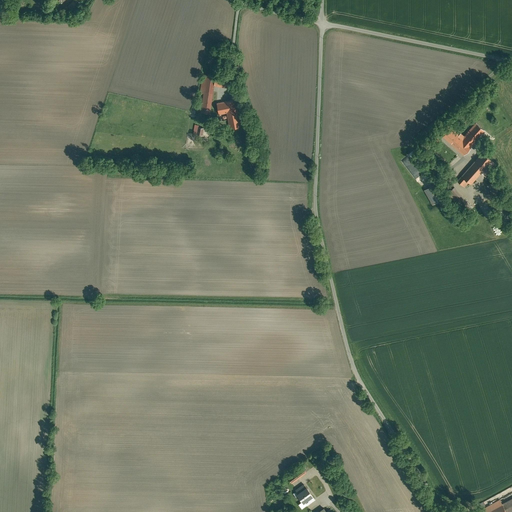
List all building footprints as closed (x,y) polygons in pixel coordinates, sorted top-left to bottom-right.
[(73,1),(68,6),(71,9),(76,4),(73,1)] [(215,76),(203,74),(200,93),(204,93),(201,112),(209,113),(214,85),(228,87),(230,75),(216,73),(215,76)] [(236,99),(217,103),(219,114),(227,112),(228,118),(226,119),(226,122),(229,121),(230,128),(241,126),(236,99)] [(464,137),(460,134),(459,135),(447,125),(440,133),(463,154),(471,146),(484,130),(476,123),(464,137)] [(210,129),(198,127),(199,125),(195,125),(193,133),(197,134),(196,137),(201,138),(202,135),(209,136),(210,129)] [(483,153),(464,174),(473,182),(481,172),(485,176),(496,165),(483,153)] [(409,157),(403,162),(413,174),(419,170),(409,157)] [(469,182),(462,176),(457,181),(464,187),(469,182)] [(436,184),(425,190),(433,204),(443,198),(436,184)] [(300,463),(285,474),(292,483),(307,472),(300,463)] [(298,493),(297,494),(303,503),(304,502),(307,506),(315,500),(313,496),(306,486),(306,487),(303,483),(295,490),(298,493)] [(500,499),(482,509),(484,511),(508,511),(511,510),(511,498),(502,504),(500,499)]
